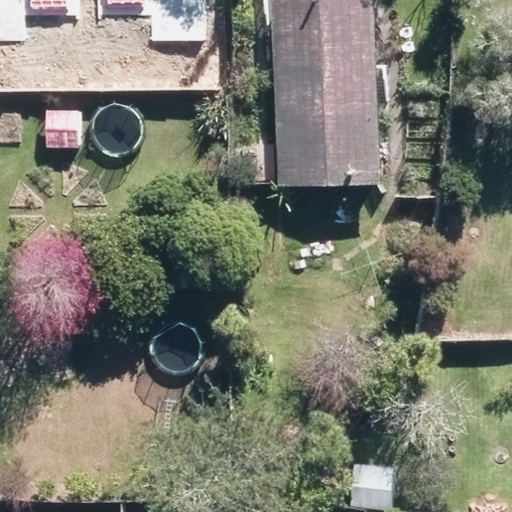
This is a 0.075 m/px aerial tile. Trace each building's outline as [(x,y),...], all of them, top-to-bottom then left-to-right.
[(0,0),(0,40),(25,40),(25,14),(78,13),(77,0),(0,0)] [(98,0),(99,16),(152,15),(152,41),(206,40),(205,0),(98,0)] [(363,0),(274,0),(281,179),(370,175),(363,0)] [(81,112),(48,111),(47,146),(80,146),(81,112)] [(201,245),(147,247),(148,284),(203,282),(201,245)] [(394,468),(359,464),(355,503),(389,507),(394,468)]
